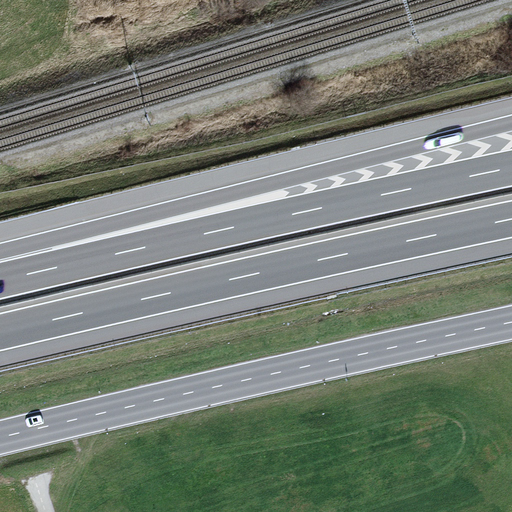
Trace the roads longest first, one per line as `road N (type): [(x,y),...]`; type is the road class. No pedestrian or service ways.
road 1 (motorway): [(511,125),(0,267)]
road 2 (tertiary): [(511,322),(0,437)]
road 3 (motorway): [(511,166),(0,279)]
road 4 (motorway): [(0,332),(511,219)]
